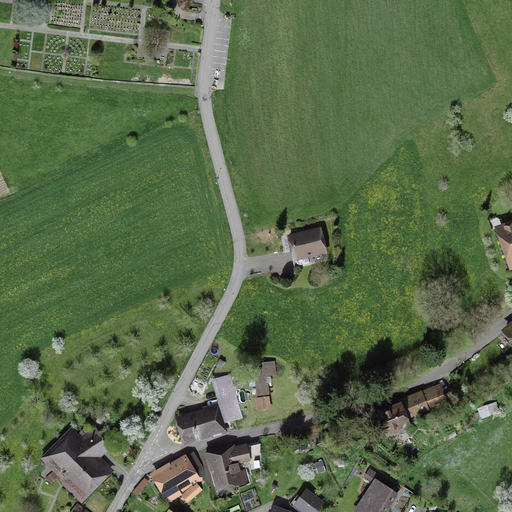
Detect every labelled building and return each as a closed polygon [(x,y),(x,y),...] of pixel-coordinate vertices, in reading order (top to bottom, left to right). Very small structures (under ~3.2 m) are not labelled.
[(511,226),(502,230),(511,257),(511,226)] [(324,252),(318,230),(290,237),(296,258),(293,259),(295,268),(312,264),(310,256),(324,252)] [(275,374),(273,362),(264,363),(265,368),(255,370),(258,395),(268,393),(266,375),(275,374)] [(217,379),(223,401),(221,401),(227,422),(242,417),(230,376),(217,379)] [(445,401),(440,387),(381,411),(389,431),(406,424),(404,419),(429,409),(428,408),(445,401)] [(186,439),(220,429),(215,411),(181,421),(186,439)] [(82,449),(79,445),(68,456),(78,466),(84,473),(82,475),(91,484),(104,470),(92,459),(108,449),(97,433),(82,449)] [(79,445),(70,437),(49,458),(58,466),(68,456),(79,445)] [(242,462),(242,465),(260,462),(260,444),(211,455),(215,472),(213,473),(214,478),(217,477),(219,486),(240,481),(247,483),(244,469),(238,471),(237,463),(242,462)] [(202,467),(194,453),(156,476),(170,500),(180,494),(177,488),(189,481),(191,487),(201,481),(202,467)] [(78,466),(68,456),(58,466),(72,480),(67,485),(79,496),(91,484),(82,475),(84,473),(78,466)] [(384,511),(397,494),(377,481),(380,477),(370,470),(366,477),(375,482),(366,496),(368,498),(365,504),(364,503),(358,511),(384,511)] [(188,502),(201,490),(196,485),(182,497),(188,502)] [(296,505),(305,511),(314,511),(321,503),(306,492),(296,505)]
